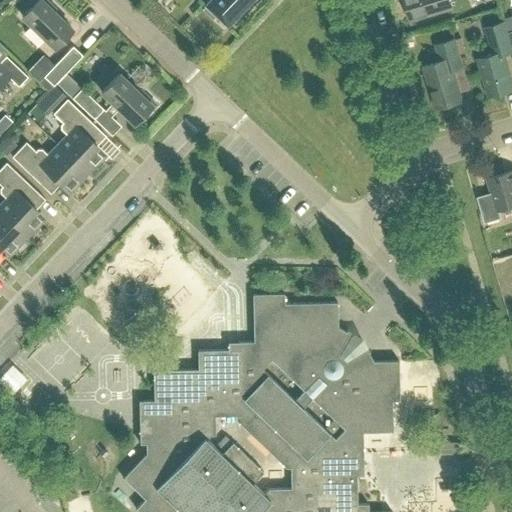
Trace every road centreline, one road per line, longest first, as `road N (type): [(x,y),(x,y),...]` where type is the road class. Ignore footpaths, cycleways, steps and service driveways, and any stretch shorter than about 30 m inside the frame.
road 1 (unclassified): [(511,511),(458,333),(352,228)]
road 2 (residential): [(0,324),(215,101)]
road 3 (residential): [(215,101),(352,228)]
road 4 (unclassified): [(414,154),(361,0)]
road 5 (residential): [(215,101),(115,0)]
